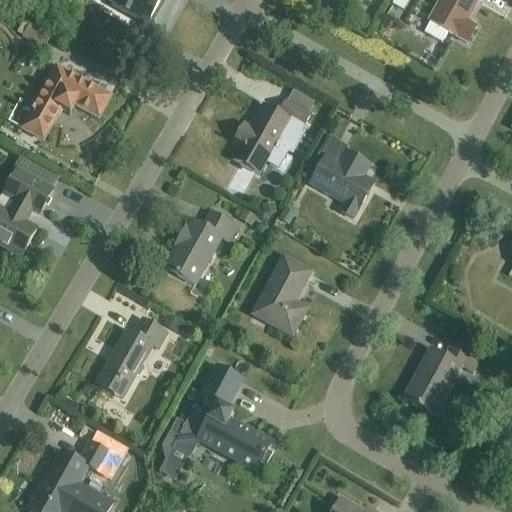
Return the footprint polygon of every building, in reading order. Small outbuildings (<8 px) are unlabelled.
[(104,0),(147,24),(160,0),(104,0)] [(396,0),(393,6),(404,12),(411,0),(396,0)] [(430,24),(424,34),(442,45),(448,34),(468,45),(476,29),(464,22),(468,14),(471,16),(479,0),(442,0),(429,23),(430,24)] [(355,27),(364,32),(372,19),(363,14),(355,27)] [(49,36),(29,25),(21,39),(42,50),(49,36)] [(98,120),(110,99),(56,69),(22,130),(43,142),(61,110),(70,115),(75,107),(98,120)] [(232,160),(231,161),(252,172),(260,177),(261,176),(260,176),(268,162),(269,162),(269,161),(265,159),(273,146),(276,148),(290,123),(302,130),(310,117),(308,116),(287,104),(286,103),(278,117),(263,108),(250,131),(244,128),(244,127),(243,126),(234,143),(235,144),(235,143),(241,146),(233,160),(232,160)] [(338,214),(352,222),(369,192),(359,186),(369,167),(345,153),(336,168),(323,161),(310,185),(344,205),(338,214)] [(13,170),(17,173),(4,196),(16,203),(4,224),(0,221),(0,246),(21,258),(36,231),(24,225),(31,212),(39,216),(58,182),(19,160),(13,170)] [(265,215),(277,212),(275,203),(263,206),(265,215)] [(287,210),(280,221),(289,226),(295,215),(287,210)] [(244,211),(239,219),(251,226),(256,218),(244,211)] [(227,244),(235,229),(210,215),(202,229),(191,223),(187,230),(185,229),(180,239),(185,242),(168,273),(194,287),(221,240),(227,244)] [(303,287),(310,274),(284,259),(253,317),(292,338),(306,311),(293,303),(302,286),(303,287)] [(169,318),(164,325),(179,334),(183,326),(169,318)] [(127,334),(97,387),(111,395),(117,385),(127,390),(134,379),(138,378),(141,373),(140,369),(151,348),(158,352),(167,336),(141,322),(133,337),(127,334)] [(471,375),(479,361),(450,345),(443,358),(430,351),(402,401),(435,418),(461,369),(471,375)] [(181,437),(171,432),(164,446),(190,459),(199,442),(255,473),(270,446),(228,423),(232,416),(224,412),(240,383),(217,370),(201,400),(181,437)] [(87,426),(81,436),(85,439),(91,428),(87,426)] [(48,475),(27,511),(28,511),(109,511),(113,505),(79,486),(88,470),(100,476),(108,481),(119,461),(111,457),(88,444),(78,463),(61,454),(49,475),(48,475)] [(294,471),(289,481),(297,486),(303,476),(294,471)] [(358,511),(340,501),(333,511),(358,511)]
